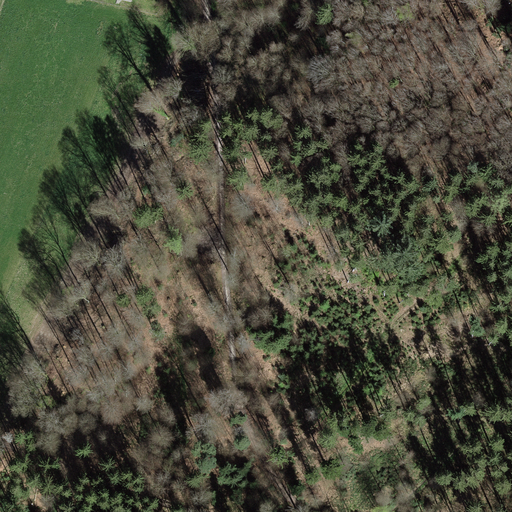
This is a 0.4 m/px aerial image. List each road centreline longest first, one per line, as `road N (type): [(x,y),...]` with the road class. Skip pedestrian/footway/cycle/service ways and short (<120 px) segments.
road 1 (track): [(302,511),(260,455),(235,381),(207,0)]
road 2 (track): [(0,440),(198,511)]
